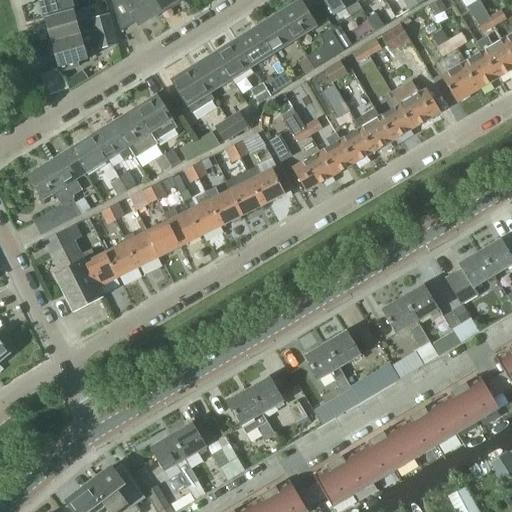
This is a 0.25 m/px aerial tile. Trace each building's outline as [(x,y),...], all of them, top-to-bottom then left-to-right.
[(71,0),(40,0),(46,18),(75,9),(71,0)] [(139,25),(161,11),(153,0),(111,0),(119,29),(135,19),(139,25)] [(153,0),(161,11),(178,0),(153,0)] [(300,0),(279,13),(296,40),(318,26),(301,0),(300,0)] [(325,0),(335,15),(346,8),(351,16),(362,9),(357,2),(357,1),(356,0),(325,0)] [(415,0),(402,0),(409,9),(418,4),(415,0)] [(462,0),(477,25),(482,33),(495,25),(490,17),(479,0),(462,0)] [(75,9),(46,18),(53,42),(112,25),(109,14),(89,20),(89,19),(78,22),(75,9)] [(490,17),(495,25),(505,19),(500,11),(490,17)] [(258,27),(275,53),(296,40),(279,13),(258,27)] [(367,18),(375,30),(383,25),(376,13),(367,18)] [(359,24),(366,36),(375,30),(367,18),(359,24)] [(112,25),(53,42),(60,68),(63,67),(65,69),(67,70),(70,69),(72,67),(73,65),(89,60),(84,44),(96,40),(99,49),(117,44),(112,25)] [(400,25),(382,37),(391,52),(410,40),(400,25)] [(254,67),(275,53),(258,27),(237,40),(254,67)] [(322,47),(307,56),(314,68),(344,49),(331,29),(320,37),(323,41),(322,47)] [(511,60),(511,32),(500,40),(511,60)] [(460,33),(449,40),(455,49),(466,42),(460,33)] [(481,52),(497,79),(511,69),(511,60),(500,40),(492,45),(487,36),(476,42),(482,51),(481,52)] [(233,80),(254,67),(237,40),(216,53),(233,80)] [(449,40),(437,48),(443,57),(455,49),(449,40)] [(365,48),(369,56),(381,49),(377,41),(365,48)] [(357,62),(369,56),(365,48),(353,54),(357,62)] [(476,91),(497,79),(481,52),(460,64),(476,91)] [(212,93),(233,80),(216,53),(195,66),(212,93)] [(306,74),(314,68),(307,56),(298,62),(306,74)] [(340,63),(326,72),(333,82),(347,73),(340,63)] [(457,102),(476,91),(460,64),(441,75),(457,102)] [(172,80),(189,107),(192,113),(214,99),(211,94),(212,93),(195,66),(172,80)] [(273,77),(264,83),(272,96),(280,90),(273,77)] [(412,81),(392,93),(399,104),(413,128),(440,112),(426,88),(419,92),(412,81)] [(251,91),(259,104),(272,96),(264,83),(251,91)] [(156,141),(177,127),(173,120),(158,95),(136,109),(156,141)] [(344,102),(332,110),(337,119),(349,111),(344,102)] [(393,140),(413,128),(399,104),(379,116),(393,140)] [(134,153),(133,154),(136,158),(158,144),(156,141),(136,109),(115,122),(134,153)] [(375,109),(354,121),(358,128),(372,152),(393,140),(379,116),(375,109)] [(239,111),(227,119),(237,134),(249,127),(239,111)] [(298,141),(309,135),(304,126),(296,113),(285,120),(298,141)] [(227,119),(215,126),(224,142),(237,134),(227,119)] [(304,126),(309,135),(321,127),(316,119),(304,126)] [(93,135),(109,160),(120,153),(124,160),(133,154),(134,153),(115,122),(93,135)] [(354,164),(372,152),(358,128),(339,139),(354,164)] [(329,145),(319,151),(334,175),(354,164),(339,139),(335,133),(326,139),(329,145)] [(259,134),(244,141),(250,154),(265,147),(267,146),(259,134)] [(87,173),(109,160),(93,135),(72,148),(87,173)] [(244,141),(235,146),(241,159),(250,154),(244,141)] [(235,146),(226,150),(232,163),(241,159),(235,146)] [(51,161),(66,186),(72,196),(73,196),(83,190),(76,180),(87,173),(72,148),(51,161)] [(174,150),(165,155),(172,167),(181,162),(174,150)] [(306,192),(334,175),(319,151),(292,167),(306,192)] [(165,155),(156,160),(163,172),(172,167),(165,155)] [(62,205),(35,222),(42,235),(83,213),(76,202),(76,203),(73,200),(75,199),(73,196),(72,196),(66,186),(51,161),(28,175),(43,200),(55,193),(62,205)] [(201,162),(193,166),(200,179),(208,175),(201,162)] [(193,166),(184,171),(191,184),(200,179),(193,166)] [(258,167),(247,172),(263,205),(285,194),(272,168),(261,173),(258,167)] [(234,179),(225,183),(229,190),(231,188),(244,214),(263,205),(247,172),(234,179)] [(128,173),(119,178),(126,190),(135,185),(128,173)] [(172,177),(162,182),(167,192),(176,187),(188,210),(201,236),(224,224),(208,191),(195,198),(199,205),(196,206),(180,175),(173,179),(172,177)] [(119,178),(110,184),(117,196),(126,190),(119,178)] [(160,183),(151,187),(158,200),(167,196),(160,183)] [(151,187),(143,191),(150,204),(158,200),(151,187)] [(216,188),(208,191),(224,224),(244,214),(231,188),(229,190),(219,195),(216,188)] [(76,202),(83,213),(91,209),(84,198),(76,202)] [(110,208),(116,220),(125,216),(119,203),(110,208)] [(107,224),(116,220),(110,208),(101,212),(107,224)] [(174,208),(164,213),(168,220),(181,246),(201,236),(188,210),(178,215),(174,208)] [(168,220),(147,231),(160,256),(181,246),(168,220)] [(75,225),(69,228),(76,241),(83,237),(77,225),(75,225)] [(69,228),(45,241),(60,271),(55,274),(74,312),(103,297),(98,288),(85,262),(86,261),(82,254),(78,247),(76,241),(69,228)] [(133,232),(124,237),(126,241),(139,267),(160,256),(147,231),(135,237),(133,232)] [(480,251),(495,276),(511,265),(511,256),(501,238),(480,251)] [(126,241),(106,251),(119,277),(139,267),(126,241)] [(92,249),(82,254),(86,261),(85,262),(98,288),(119,277),(106,251),(95,257),(92,249)] [(461,269),(446,278),(461,304),(478,294),(475,288),(495,276),(480,251),(459,264),(461,268),(461,269)] [(425,284),(403,297),(418,322),(431,314),(434,318),(442,314),(439,309),(425,284)] [(403,297),(381,310),(396,335),(408,328),(412,334),(420,348),(430,342),(422,329),(418,322),(403,297)] [(463,305),(454,310),(462,323),(471,317),(463,305)] [(454,310),(444,317),(452,329),(462,323),(454,310)] [(326,343),(341,368),(362,355),(347,330),(326,343)] [(0,361),(11,353),(0,339),(0,361)] [(420,348),(416,350),(416,351),(424,365),(438,357),(430,342),(420,348)] [(304,356),(319,381),(331,374),(336,381),(334,382),(342,395),(352,389),(340,368),(341,368),(326,343),(304,356)] [(505,372),(495,378),(504,393),(511,388),(511,346),(509,348),(511,352),(497,360),(504,371),(505,372)] [(270,376),(249,389),(263,414),(285,401),(270,376)] [(494,399),(504,393),(495,378),(485,384),(482,378),(468,386),(466,383),(458,387),(479,422),(500,409),(494,399)] [(440,403),(458,434),(479,422),(458,387),(450,392),(452,396),(440,403)] [(249,389),(227,402),(242,427),(242,426),(247,434),(258,428),(266,441),(276,435),(268,422),(263,414),(249,389)] [(300,403),(289,409),(296,422),(298,421),(307,416),(300,403)] [(438,446),(458,434),(440,403),(427,411),(425,407),(417,412),(438,446)] [(417,459),(438,446),(417,412),(409,417),(411,420),(398,428),(417,459)] [(172,435),(186,460),(208,447),(193,422),(172,435)] [(396,471),(417,459),(398,428),(386,435),(384,432),(376,436),(396,471)] [(172,435),(150,448),(165,472),(177,465),(181,473),(180,474),(187,487),(198,481),(186,460),(172,435)] [(222,449),(214,454),(222,468),(230,463),(238,459),(224,436),(217,440),(222,449)] [(376,483),(396,471),(376,436),(367,441),(370,445),(357,452),(376,483)] [(502,485),(511,478),(511,452),(511,451),(490,464),(502,485)] [(335,461),(355,495),(376,483),(357,452),(344,460),(342,456),(335,461)] [(333,508),(355,495),(335,461),(326,466),(328,469),(315,477),(318,483),(308,489),(317,503),(327,498),(333,508)] [(89,484),(110,511),(138,511),(140,511),(137,505),(146,498),(123,465),(122,466),(123,467),(115,472),(112,467),(89,484)] [(278,490),(276,486),(268,491),(280,511),(309,511),(308,509),(317,503),(308,489),(299,494),(298,493),(291,482),(278,490)] [(110,511),(89,484),(67,501),(71,507),(63,511),(110,511)] [(172,511),(158,486),(147,492),(158,511),(172,511)] [(479,511),(467,488),(450,497),(457,511),(479,511)] [(252,511),(280,511),(268,491),(260,496),(262,499),(249,507),(252,511)]
